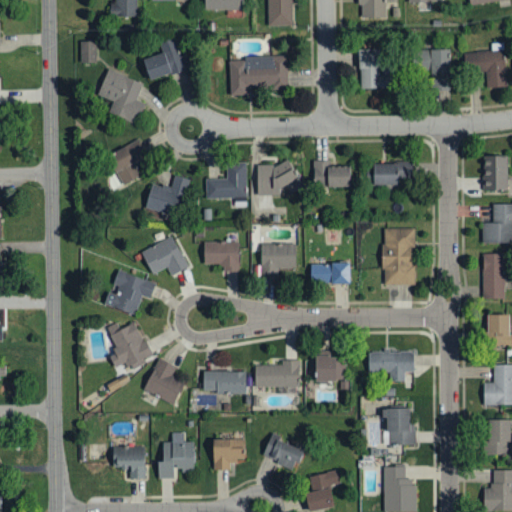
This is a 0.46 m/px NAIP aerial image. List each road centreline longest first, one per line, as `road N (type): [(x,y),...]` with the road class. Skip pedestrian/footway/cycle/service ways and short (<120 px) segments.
road 1 (tertiary): [(56,511),(49,0)]
road 2 (residential): [(217,129),(206,142),(184,146),(172,129),(186,111),(207,116),(217,129),(511,119)]
road 3 (residential): [(450,126),(450,511)]
road 4 (residential): [(450,319),(267,320),(249,307),(201,301),(182,314),(188,335),(199,340),(248,332),(267,320)]
road 5 (residential): [(328,127),(326,0)]
